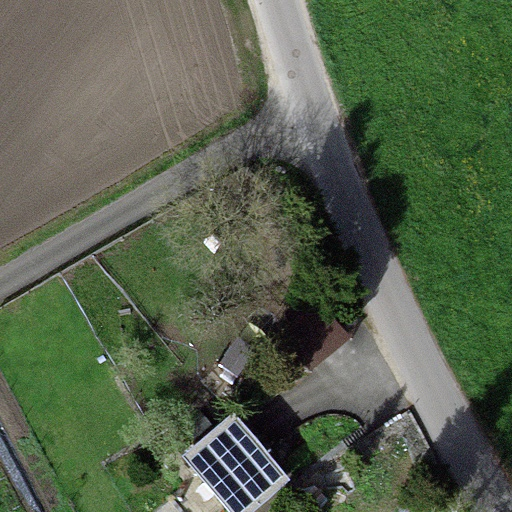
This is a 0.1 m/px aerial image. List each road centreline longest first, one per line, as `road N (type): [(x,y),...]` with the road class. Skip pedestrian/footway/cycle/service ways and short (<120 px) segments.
road 1 (unclassified): [(303,107),(508,511)]
road 2 (residential): [(0,292),(303,107)]
